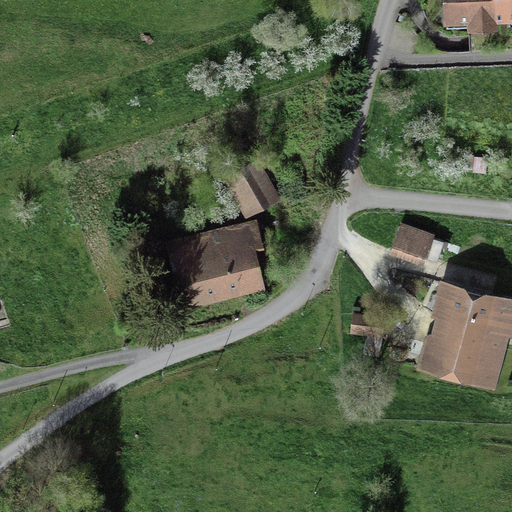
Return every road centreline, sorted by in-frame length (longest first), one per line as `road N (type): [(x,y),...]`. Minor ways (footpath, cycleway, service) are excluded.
road 1 (residential): [(342,195),(390,0)]
road 2 (track): [(511,214),(342,195)]
